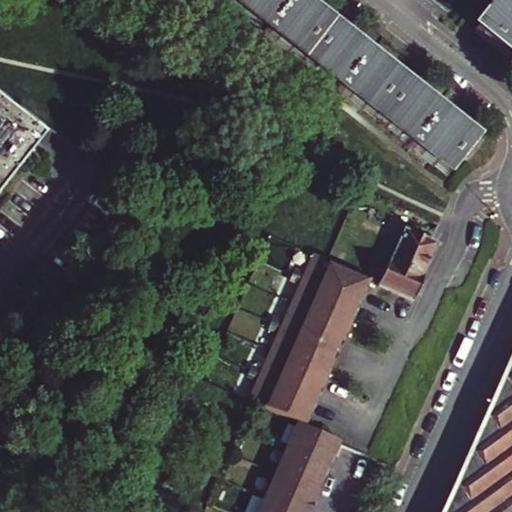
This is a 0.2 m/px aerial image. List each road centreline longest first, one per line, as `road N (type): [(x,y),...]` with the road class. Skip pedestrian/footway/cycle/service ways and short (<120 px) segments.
road 1 (residential): [(511,293),(414,511)]
road 2 (residential): [(378,0),(484,81),(511,114)]
